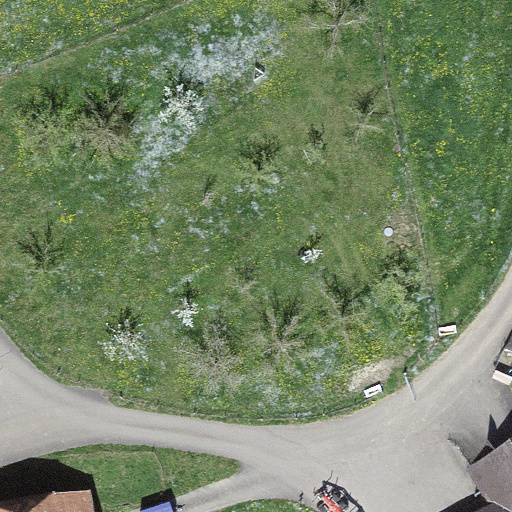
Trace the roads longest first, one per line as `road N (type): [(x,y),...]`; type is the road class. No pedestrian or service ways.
road 1 (track): [(0,400),(350,457)]
road 2 (track): [(350,457),(414,406),(511,300)]
